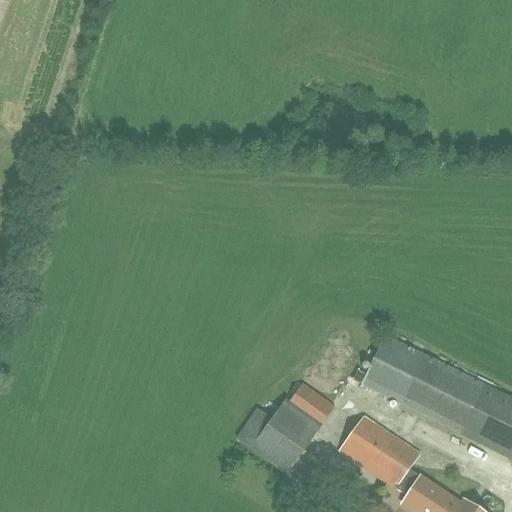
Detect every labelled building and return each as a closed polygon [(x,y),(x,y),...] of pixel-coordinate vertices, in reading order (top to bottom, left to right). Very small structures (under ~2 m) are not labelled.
[(259,266),(188,437),(198,441),(192,457),(179,451),(174,463),(212,478),(294,280),(259,266)] [(309,306),(288,348),(511,458),(511,398),(384,336),(365,375),(358,372),(374,338),(309,306)] [(286,476),(335,408),(303,385),(289,404),(286,402),(271,419),(257,409),(235,439),(286,476)] [(363,417),(338,451),(395,489),(396,488),(409,470),(419,454),(363,417)] [(285,492),(288,481),(248,467),(244,478),(285,492)] [(479,511),(464,501),(462,505),(409,470),(396,488),(408,497),(403,504),(414,511),(479,511)] [(280,507),(285,492),(255,484),(251,498),(280,507)] [(381,511),(382,510),(380,500),(375,497),(369,498),(365,503),(367,511),(381,511)]
